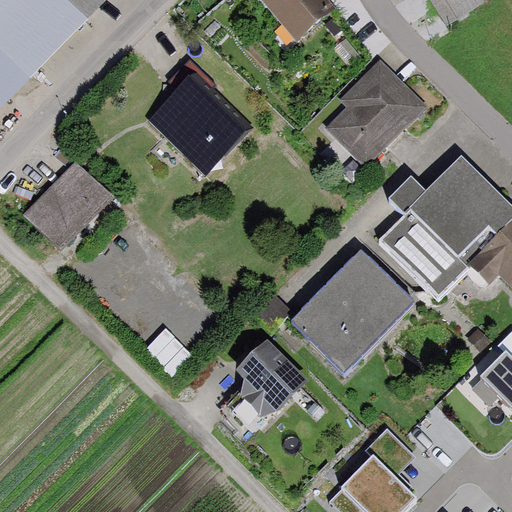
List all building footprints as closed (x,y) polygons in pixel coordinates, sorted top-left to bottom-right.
[(0,56),(23,79),(100,0),(1,0),(0,2),(0,56)] [(261,0),(294,38),(326,12),(315,0),(261,0)] [(424,0),(436,20),(469,0),(424,0)] [(190,80),(154,115),(195,157),(213,140),(223,151),(248,126),(210,88),(217,81),(190,53),(176,66),(190,80)] [(378,60),(348,89),(356,97),(330,123),(366,159),(421,105),(378,60)] [(511,280),(511,203),(461,154),(426,190),(409,173),(389,195),(403,209),(378,235),(439,295),(471,262),(485,276),(496,265),(511,280)] [(80,162),(28,213),(55,240),(107,190),(80,162)] [(413,300),(362,248),(289,319),(340,370),(413,300)] [(291,308),(275,292),(258,307),(274,324),(291,308)] [(302,376),(267,341),(232,375),(246,389),(223,412),(243,433),(302,376)] [(511,363),(506,358),(482,384),(511,411),(511,363)] [(405,511),(414,502),(372,463),(344,494),(364,511),(405,511)]
